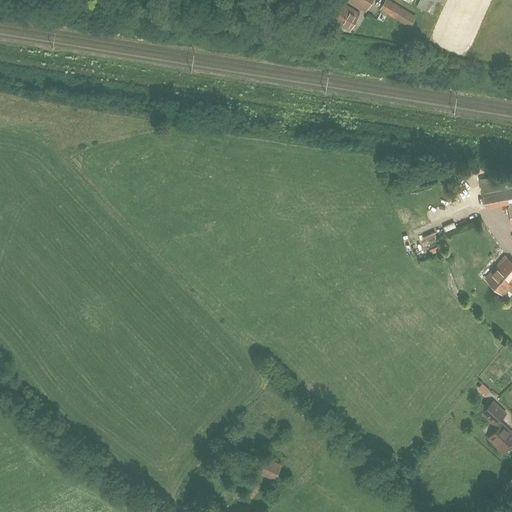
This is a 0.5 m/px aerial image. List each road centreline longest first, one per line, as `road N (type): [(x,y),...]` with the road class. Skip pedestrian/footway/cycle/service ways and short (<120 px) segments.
road 1 (unclassified): [(182,511),(66,443),(0,371)]
road 2 (unclassified): [(319,0),(285,23),(192,0)]
